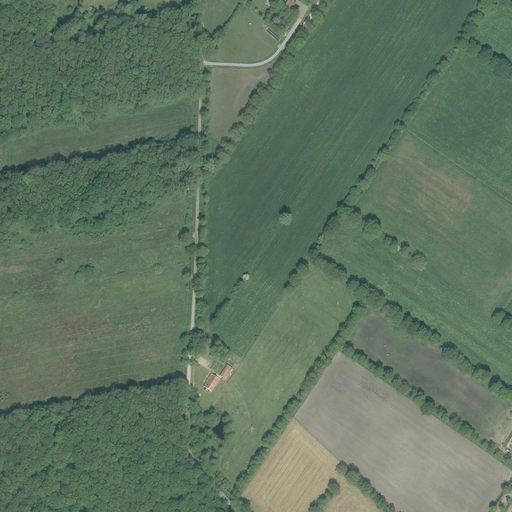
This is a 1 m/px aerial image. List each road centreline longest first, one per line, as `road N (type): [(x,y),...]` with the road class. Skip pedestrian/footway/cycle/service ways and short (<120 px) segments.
road 1 (unclassified): [(191,333),(202,0)]
road 2 (track): [(203,476),(187,446),(191,333)]
road 3 (track): [(201,62),(267,60),(305,7)]
